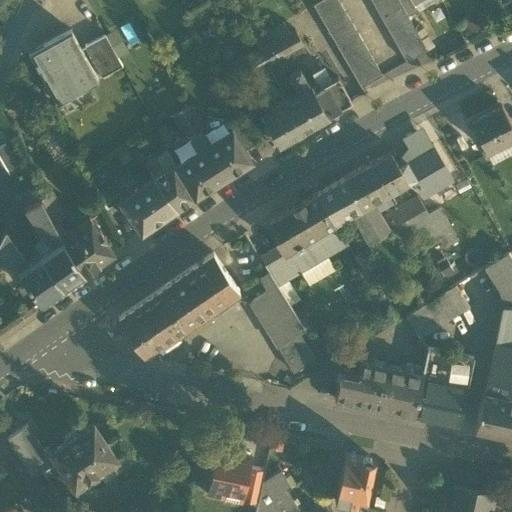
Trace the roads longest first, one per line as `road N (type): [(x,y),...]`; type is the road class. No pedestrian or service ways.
road 1 (tertiary): [(56,328),(305,160),(511,50)]
road 2 (residential): [(412,437),(120,372),(56,328)]
